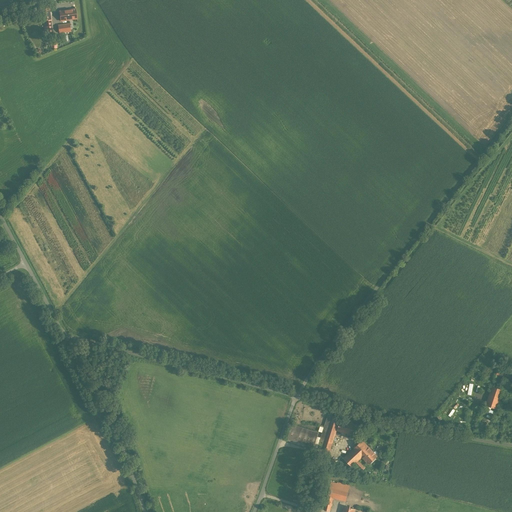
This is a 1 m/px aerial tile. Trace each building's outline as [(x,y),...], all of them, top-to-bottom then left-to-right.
[(49,8),(41,9),(43,20),(51,19),(49,8)] [(75,9),(59,11),(61,21),(77,19),(75,9)] [(51,19),(43,20),(44,29),(46,29),(47,32),(52,31),(51,19)] [(70,23),(58,25),(59,33),(71,31),(70,23)] [(511,370),(499,366),(495,376),(511,381),(511,374),(510,374),(511,370)] [(503,390),(492,386),(486,405),(496,409),(503,390)] [(340,418),(329,414),(319,447),(330,451),(340,418)] [(356,426),(340,421),(337,430),(353,435),(354,432),(356,426)] [(318,432),(292,424),(287,438),(314,447),(318,432)] [(362,441),(354,448),(354,449),(347,456),(355,464),(361,471),(365,468),(358,461),(362,457),(370,449),(362,441)] [(370,449),(362,457),(369,464),(377,456),(370,449)] [(336,460),(321,456),(318,465),(332,470),(336,460)] [(355,464),(347,456),(344,458),(352,467),(355,464)] [(348,490),(336,487),(337,483),(331,482),(327,496),(328,496),(324,510),(329,511),(333,498),(346,501),(348,490)] [(350,486),(337,482),(337,483),(336,487),(348,490),(350,486)]
